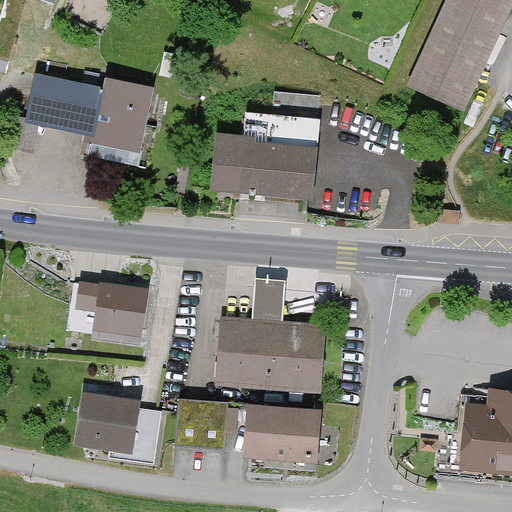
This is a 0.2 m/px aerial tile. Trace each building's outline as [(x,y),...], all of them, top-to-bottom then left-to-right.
[(511,0),(444,0),(405,86),(462,111),(511,0)] [(103,81),(34,69),(25,119),(93,131),(91,140),(139,148),(152,78),(105,70),(103,81)] [(278,109),(322,111),(323,92),(278,90),(278,109)] [(214,138),(210,192),(309,199),(315,122),(245,117),(243,140),(214,138)] [(94,277),(89,327),(140,331),(144,281),(94,277)] [(251,322),(221,321),(217,391),(322,396),(325,326),(281,324),(283,285),(253,284),(251,322)] [(453,465),(511,471),(511,389),(487,387),(485,405),(460,402),(456,436),(453,465)] [(140,392),(79,388),(75,445),(136,449),(140,392)] [(188,401),(185,450),(246,452),(248,404),(188,401)] [(325,460),(327,405),(253,402),(251,457),(325,460)]
